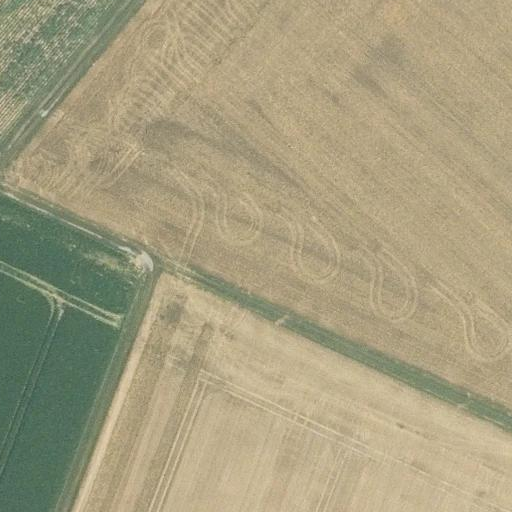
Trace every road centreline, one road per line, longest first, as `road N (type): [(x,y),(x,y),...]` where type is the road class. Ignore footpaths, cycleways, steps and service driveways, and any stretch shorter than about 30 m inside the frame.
road 1 (track): [(511,425),(0,185)]
road 2 (track): [(159,262),(66,511)]
road 3 (track): [(144,0),(0,177)]
